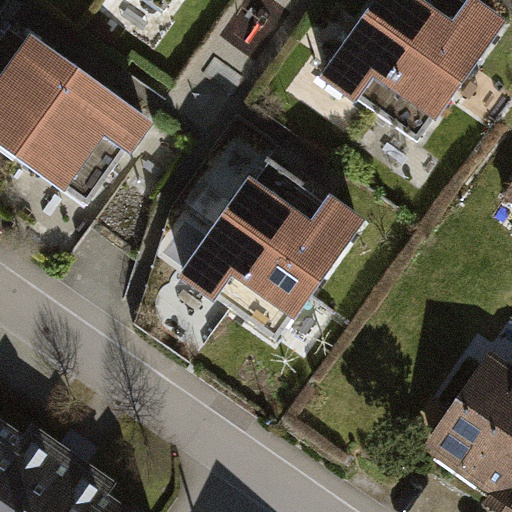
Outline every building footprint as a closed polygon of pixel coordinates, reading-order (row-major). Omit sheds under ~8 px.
[(378,85),(390,94),(443,22),(412,0),(390,0),(327,87),(359,111),(378,85)] [(443,22),(390,94),(437,129),(508,32),(475,8),(457,32),(443,22)] [(0,159),(15,171),(79,85),(32,52),(0,95),(0,159)] [(150,137),(79,85),(15,171),(63,206),(105,149),(128,166),(150,137)] [(234,287),(246,295),(299,223),(255,190),(183,288),(216,312),(234,287)] [(299,223),(246,295),(294,330),(365,233),(331,209),(314,233),(299,223)] [(511,511),(511,382),(492,368),(424,463),(493,511),(511,511)] [(0,511),(129,511),(131,509),(0,423),(0,511)]
